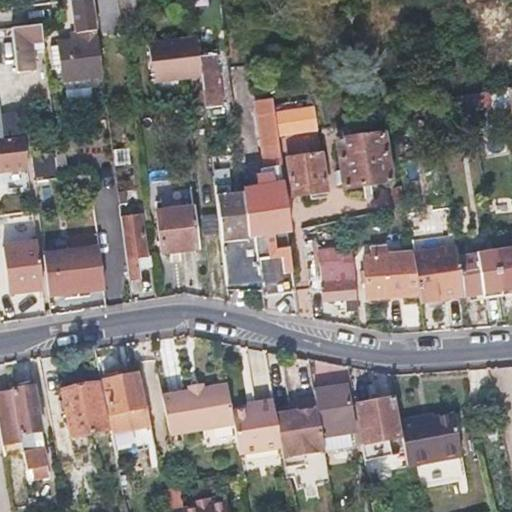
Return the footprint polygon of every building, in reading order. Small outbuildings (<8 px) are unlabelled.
[(116,0),(103,0),(104,8),(101,9),(103,26),(120,24),(116,0)] [(133,0),(116,0),(120,24),(136,21),(133,0)] [(8,28),(11,48),(13,68),(32,65),(28,39),(40,37),(38,23),(8,28)] [(152,80),(200,73),(197,54),(195,33),(146,40),(152,80)] [(69,44),(73,75),(99,71),(95,40),(69,44)] [(61,76),(73,75),(69,44),(57,46),(61,76)] [(197,54),(200,73),(204,105),(219,103),(212,51),(197,54)] [(474,104),(510,99),(508,90),(473,95),(474,104)] [(436,109),(474,104),(473,95),(435,100),(436,109)] [(405,111),(404,104),(391,106),(392,114),(405,111)] [(312,110),(273,116),(276,136),(316,130),(312,110)] [(276,136),(273,116),(273,115),(255,117),(263,170),(273,168),(280,167),(276,136)] [(384,129),(362,133),(339,137),(346,187),(392,178),(384,129)] [(0,167),(26,163),(22,133),(0,135),(0,167)] [(328,189),(325,172),(322,155),(286,162),(291,196),(328,189)] [(61,184),(88,180),(87,170),(60,173),(61,184)] [(243,191),(243,194),(245,205),(251,204),(261,275),(262,280),(292,276),(285,225),(288,224),(283,185),(268,187),(267,178),(258,180),(259,189),(243,191)] [(123,192),(116,193),(117,204),(124,202),(123,192)] [(245,205),(243,194),(216,198),(226,281),(261,275),(251,204),(245,205)] [(199,244),(196,224),(194,204),(157,209),(161,249),(199,244)] [(138,274),(136,264),(135,252),(144,251),(138,212),(119,214),(127,276),(138,274)] [(21,233),(9,234),(0,235),(0,254),(3,281),(41,276),(37,245),(22,247),(21,233)] [(421,298),(464,292),(458,255),(457,244),(414,250),(419,290),(421,298)] [(511,246),(496,249),(502,292),(511,290),(511,246)] [(97,284),(94,266),(92,247),(58,252),(63,289),(97,284)] [(482,295),(502,292),(496,249),(458,255),(464,292),(480,290),(482,295)] [(366,293),(419,290),(414,250),(365,254),(366,293)] [(342,261),(331,262),(319,264),(322,299),(344,297),(346,308),(356,307),(353,264),(343,265),(342,261)] [(351,365),(339,363),(344,391),(335,393),(333,387),(317,389),(319,397),(328,450),(329,452),(361,446),(350,390),(356,389),(351,365)] [(380,400),(379,398),(379,395),(370,398),(371,402),(366,403),(364,393),(371,391),(367,368),(351,365),(356,389),(366,444),(406,437),(403,421),(397,396),(380,400)] [(139,374),(122,377),(106,380),(112,412),(130,409),(134,427),(152,423),(148,404),(146,405),(139,374)] [(61,416),(64,416),(67,415),(77,467),(98,462),(92,436),(109,432),(99,381),(61,389),(64,406),(59,407),(61,416)] [(34,383),(10,388),(20,443),(22,451),(28,480),(52,475),(47,447),(39,448),(36,429),(43,428),(34,383)] [(231,411),(226,384),(202,388),(189,391),(162,396),(170,434),(234,422),(231,411)] [(20,443),(10,388),(0,389),(0,425),(4,446),(20,443)] [(276,413),(276,414),(282,449),(286,468),(308,464),(306,454),(328,450),(319,397),(306,399),(307,407),(293,410),(276,413)] [(255,406),(231,411),(234,422),(239,455),(282,449),(276,414),(276,413),(273,398),(254,401),(255,406)] [(293,410),(307,407),(306,399),(291,402),(293,410)] [(406,437),(413,467),(465,456),(456,413),(421,421),(420,417),(403,421),(406,437)] [(4,446),(5,455),(22,451),(20,443),(4,446)] [(170,511),(169,511),(231,511),(229,498),(212,502),(197,505),(170,511)]
